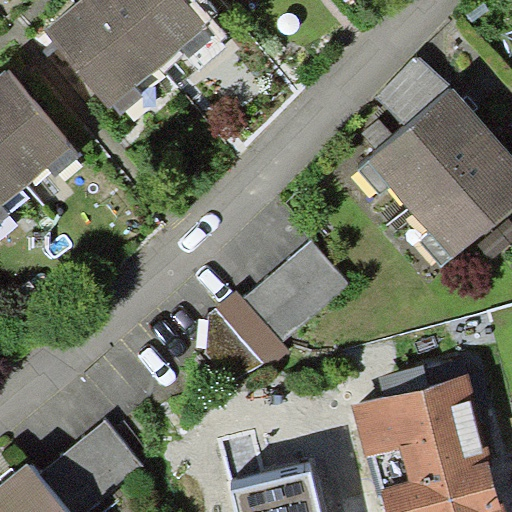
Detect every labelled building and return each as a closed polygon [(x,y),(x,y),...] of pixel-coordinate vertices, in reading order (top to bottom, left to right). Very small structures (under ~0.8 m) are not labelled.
[(159,66),(102,0),(81,0),(45,30),(109,108),(113,105),(135,87),(159,66)] [(102,0),(159,66),(181,49),(202,29),(207,25),(184,0),(102,0)] [(211,39),(202,29),(181,49),(190,58),(211,39)] [(453,87),(417,54),(376,96),(406,126),(453,87)] [(0,72),(0,153),(26,184),(46,167),(73,145),(6,67),(0,72)] [(135,87),(113,105),(121,114),(143,96),(135,87)] [(410,209),(494,134),(453,87),(406,126),(368,161),(390,186),(410,209)] [(380,119),(363,133),(375,147),(392,133),(380,119)] [(511,155),(494,134),(410,209),(431,232),(452,258),(511,207),(511,155)] [(55,177),(81,155),(73,145),(46,167),(55,177)] [(26,184),(0,153),(0,205),(2,204),(26,184)] [(380,195),(390,186),(368,161),(358,170),(380,195)] [(0,205),(0,222),(11,214),(2,204),(0,205)] [(511,246),(511,222),(509,218),(478,244),(491,260),(511,246)] [(420,241),(442,267),(452,258),(431,232),(420,241)] [(312,239),(244,297),(282,341),(350,283),(312,239)] [(244,297),(237,290),(216,307),(265,363),(269,368),(290,350),(282,341),(244,297)] [(265,363),(216,307),(209,313),(207,354),(231,382),(265,363)] [(507,511),(469,374),(353,406),(366,456),(372,454),(387,511),(507,511)] [(38,473),(68,511),(88,511),(146,467),(105,420),(38,473)] [(28,462),(0,486),(0,511),(68,511),(38,473),(28,462)] [(320,511),(311,472),(233,490),(237,511),(320,511)]
